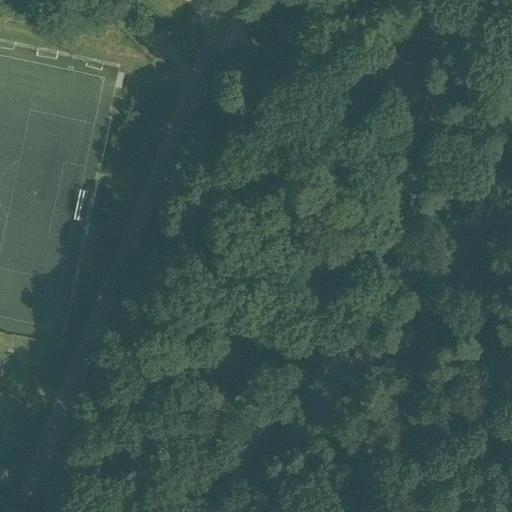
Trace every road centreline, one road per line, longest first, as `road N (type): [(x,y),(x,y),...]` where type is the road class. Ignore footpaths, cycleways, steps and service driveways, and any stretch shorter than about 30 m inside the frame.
road 1 (unclassified): [(17,511),(199,75)]
road 2 (unclassified): [(199,75),(97,0)]
